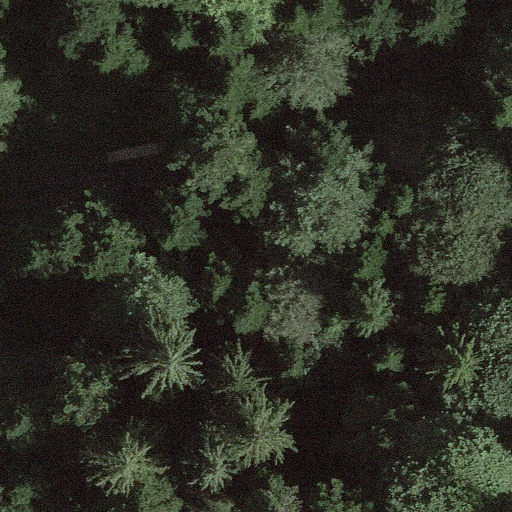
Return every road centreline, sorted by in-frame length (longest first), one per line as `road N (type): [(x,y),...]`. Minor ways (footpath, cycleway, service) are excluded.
road 1 (track): [(0,200),(159,184),(511,27)]
road 2 (track): [(0,398),(60,353),(122,280),(159,184)]
